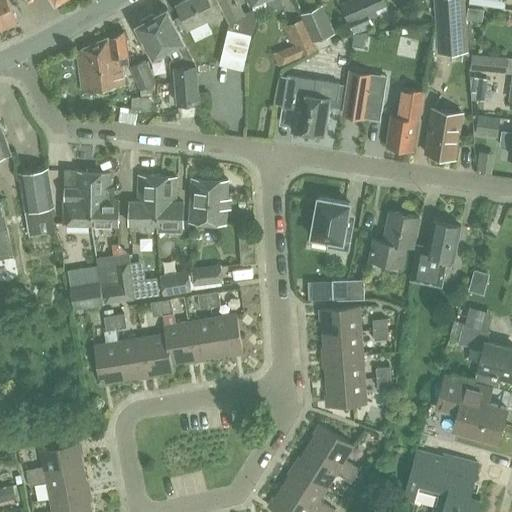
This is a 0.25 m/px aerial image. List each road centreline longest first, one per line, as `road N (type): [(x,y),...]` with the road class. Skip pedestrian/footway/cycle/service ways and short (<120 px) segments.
road 1 (residential): [(273,155),(63,127),(48,115),(18,57)]
road 2 (residential): [(511,189),(273,155)]
road 3 (residential): [(273,155),(289,382)]
road 4 (residential): [(289,382),(286,410),(238,496),(162,511)]
road 5 (residential): [(133,410),(289,382)]
